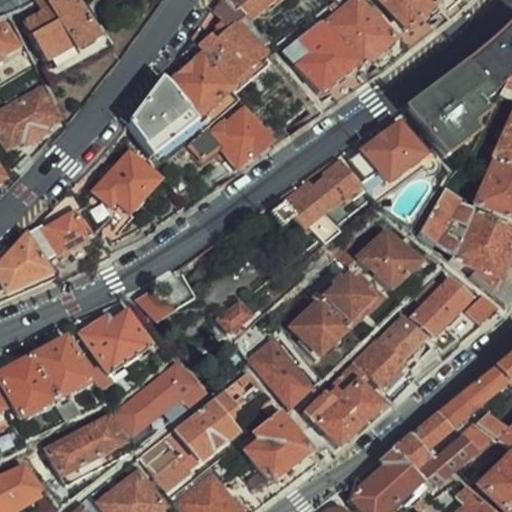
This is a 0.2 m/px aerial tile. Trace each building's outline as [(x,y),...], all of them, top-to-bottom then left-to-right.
[(98,42),(74,0),(61,0),(51,5),(47,8),(49,12),(41,17),(25,26),(45,63),(70,50),(73,55),(98,42)] [(48,0),(41,0),(34,4),(41,17),(49,12),(47,8),(51,5),(48,0)] [(199,48),(205,56),(233,92),(250,78),(246,73),(265,56),(238,22),(245,17),(230,0),(224,0),(217,14),(223,22),(216,28),(218,31),(199,48)] [(230,0),(245,17),(247,20),(271,0),(230,0)] [(372,60),(383,72),(410,52),(402,43),(404,42),(400,37),(395,40),(360,0),(354,0),(325,26),(361,70),(372,60)] [(402,43),(410,52),(438,30),(425,15),(436,4),(432,0),(378,0),(406,31),(400,37),(404,42),(402,43)] [(370,82),(361,70),(325,26),(321,21),(285,51),(296,63),(294,64),(320,94),(343,75),(357,90),(370,82)] [(506,85),(511,75),(511,23),(464,67),(488,99),(506,85)] [(1,26),(0,26),(0,59),(15,51),(1,26)] [(204,132),(207,130),(241,102),(233,92),(205,56),(168,87),(194,120),(204,132)] [(488,99),(464,67),(406,110),(443,160),(473,138),(467,130),(483,117),(477,108),(488,99)] [(511,75),(506,85),(500,96),(511,101),(511,75)] [(137,115),(128,125),(151,158),(194,120),(168,87),(163,81),(137,115)] [(44,129),(58,122),(41,90),(0,112),(0,138),(6,150),(21,142),(23,145),(46,133),(44,129)] [(257,122),(276,147),(296,133),(276,108),(257,122)] [(207,130),(204,132),(192,143),(204,157),(219,146),(236,170),(251,158),(252,159),(269,144),(243,110),(211,136),(207,130)] [(407,121),(402,113),(355,146),(362,154),(349,163),(363,185),(377,176),(383,186),(390,181),(420,160),(418,156),(398,128),(407,121)] [(511,132),(497,162),(511,169),(511,132)] [(0,169),(18,184),(29,171),(5,152),(0,158),(0,169)] [(430,158),(425,152),(418,156),(420,160),(390,181),(397,189),(422,172),(423,172),(425,173),(428,173),(430,171),(431,170),(431,167),(431,165),(428,160),(430,158)] [(130,222),(163,186),(130,156),(93,197),(113,217),(118,211),(130,222)] [(159,169),(187,211),(226,184),(208,161),(190,174),(175,156),(159,169)] [(511,225),(511,169),(497,162),(474,206),(511,225)] [(313,236),(322,248),(337,235),(328,222),(365,195),(341,163),(322,176),(325,180),(297,200),(294,197),(271,214),(284,233),(293,226),(306,242),(313,236)] [(468,278),(493,301),(504,311),(511,295),(511,233),(472,215),(444,192),(417,236),(468,278)] [(83,244),(96,263),(111,256),(98,235),(91,239),(73,210),(44,229),(42,225),(26,231),(38,253),(50,245),(60,260),(83,244)] [(361,237),(349,248),(359,259),(390,291),(421,262),(391,230),(371,248),(361,237)] [(55,282),(38,253),(26,231),(0,255),(0,280),(11,301),(55,282)] [(353,265),(359,259),(349,248),(331,264),(336,270),(348,260),(353,265)] [(318,296),(323,300),(349,328),(380,299),(358,276),(350,284),(341,276),(318,296)] [(432,339),(469,301),(450,283),(413,320),(432,339)] [(229,334),(258,308),(242,289),(213,314),(229,334)] [(152,293),(138,301),(158,325),(170,316),(152,293)] [(304,318),(323,300),(318,296),(300,313),(304,318)] [(320,355),(349,328),(323,300),(304,318),(294,327),(320,355)] [(81,335),(107,375),(149,349),(127,313),(110,322),(108,319),(81,335)] [(403,315),(378,340),(399,361),(424,336),(403,315)] [(274,339),(249,361),(289,412),(311,391),(274,339)] [(407,369),(399,361),(378,340),(353,365),(364,378),(384,399),(386,401),(414,376),(407,369)] [(30,359),(54,404),(87,387),(64,342),(30,359)] [(508,384),(511,379),(511,354),(495,369),(508,384)] [(0,383),(20,421),(54,404),(30,359),(0,374),(0,383)] [(337,450),(382,409),(378,404),(358,383),(364,378),(353,365),(332,386),(337,391),(329,398),(324,393),(302,413),(314,427),(316,426),(337,450)] [(178,397),(186,411),(207,395),(184,367),(179,371),(174,366),(115,404),(130,428),(178,397)] [(508,384),(495,369),(459,397),(473,413),(508,384)] [(246,388),(255,381),(248,373),(239,380),(246,388)] [(179,459),(152,480),(162,495),(187,476),(185,473),(233,436),(223,420),(240,406),(236,402),(231,405),(221,394),(166,437),(179,459)] [(473,413),(459,397),(436,415),(450,431),(473,413)] [(265,416),(276,408),(269,400),(258,408),(265,416)] [(78,405),(62,414),(67,423),(83,415),(78,405)] [(254,464),(268,482),(270,484),(309,453),(279,413),(239,444),(254,464)] [(394,450),(415,473),(430,460),(424,453),(450,431),(436,415),(394,450)] [(111,421),(51,451),(70,486),(128,455),(111,421)] [(493,421),(482,431),(493,440),(494,441),(507,429),(493,421)] [(506,448),(511,451),(511,428),(497,443),(506,448)] [(417,475),(422,481),(433,492),(446,478),(475,453),(462,438),(417,475)] [(481,470),(506,448),(497,443),(494,441),(493,440),(471,458),(481,470)] [(385,511),(422,481),(417,475),(415,473),(394,450),(381,460),(383,463),(388,469),(364,489),(361,486),(353,493),(350,501),(358,511),(385,511)] [(511,511),(511,456),(478,488),(501,511),(511,511)] [(254,464),(240,475),(254,493),(268,482),(254,464)] [(25,466),(0,476),(0,511),(12,511),(37,495),(25,466)] [(107,511),(106,511),(158,511),(164,507),(136,474),(100,503),(107,511)] [(260,500),(254,493),(240,475),(226,485),(246,511),(260,500)] [(179,503),(185,511),(241,511),(213,476),(179,503)] [(270,484),(268,482),(254,493),(260,500),(274,491),(270,484)] [(459,511),(490,511),(468,489),(459,498),(466,506),(459,511)] [(260,500),(246,511),(247,511),(255,511),(278,496),(274,491),(260,500)] [(57,511),(59,511),(52,503),(39,511),(57,511)]
